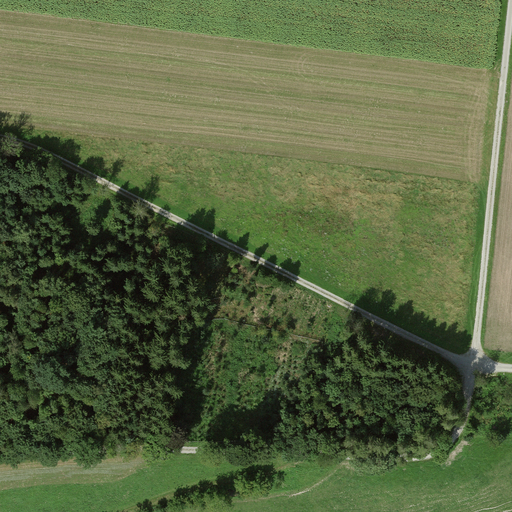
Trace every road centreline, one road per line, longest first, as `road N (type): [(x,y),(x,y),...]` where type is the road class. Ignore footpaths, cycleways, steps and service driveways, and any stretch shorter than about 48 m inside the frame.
road 1 (track): [(0,458),(92,449),(439,453),(467,420),(511,10)]
road 2 (track): [(511,367),(456,359),(0,137)]
